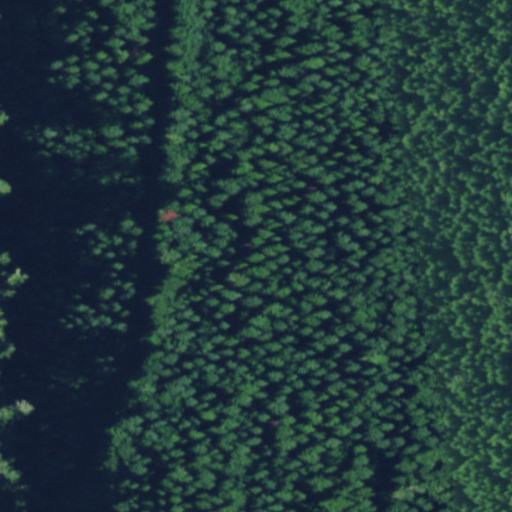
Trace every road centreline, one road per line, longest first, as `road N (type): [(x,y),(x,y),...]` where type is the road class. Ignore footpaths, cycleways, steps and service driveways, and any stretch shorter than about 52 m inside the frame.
road 1 (residential): [(26,511),(69,455),(117,333),(148,0)]
road 2 (track): [(69,455),(78,511),(363,492),(381,453)]
